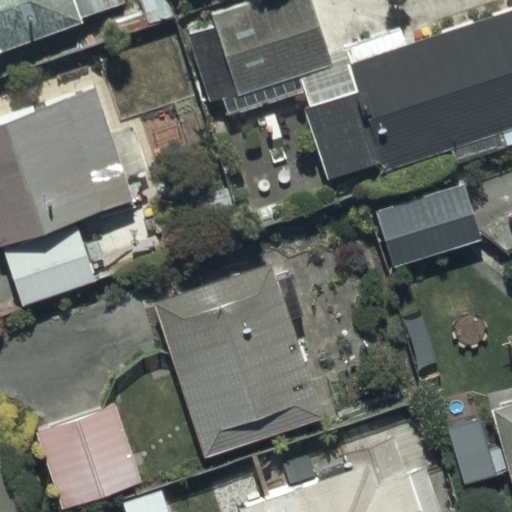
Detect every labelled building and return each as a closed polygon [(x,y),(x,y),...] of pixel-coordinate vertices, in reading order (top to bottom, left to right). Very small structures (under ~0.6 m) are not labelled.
[(0,0),(0,44),(70,19),(68,12),(105,0),(0,0)] [(374,159),(378,170),(445,147),(451,162),(511,140),(511,3),(399,43),(395,30),(324,55),(304,0),(242,0),(204,14),(206,20),(178,29),(202,100),(216,95),(222,112),(299,85),(304,99),(297,101),(323,177),(374,159)] [(0,108),(0,266),(14,303),(97,277),(72,214),(127,196),(88,80),(36,97),(0,108)] [(475,237),(456,179),(367,208),(386,266),(475,237)] [(264,259),(146,298),(198,454),(316,415),(264,259)] [(505,483),(511,480),(511,399),(441,420),(459,482),(501,470),(505,483)] [(109,403),(30,430),(56,507),(136,480),(109,403)] [(267,481),(222,496),(226,511),(437,511),(453,507),(440,470),(397,484),(391,468),(369,475),(358,443),(264,474),(267,481)]
